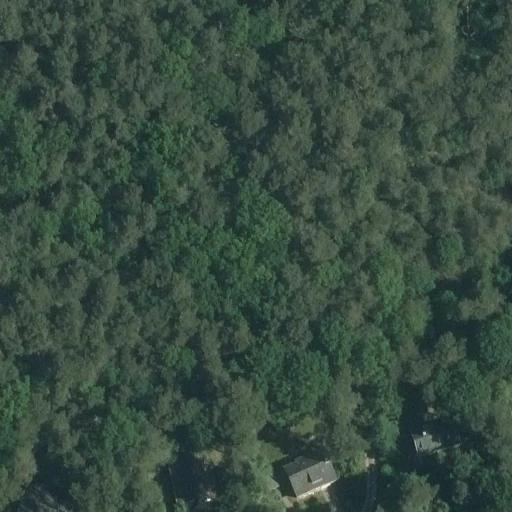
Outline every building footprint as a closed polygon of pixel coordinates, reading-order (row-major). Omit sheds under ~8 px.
[(417,459),(459,447),(452,424),(411,437),(417,459)] [(321,454),(283,471),(296,501),(334,484),(321,454)] [(205,460),(176,466),(185,508),(214,502),(205,460)] [(497,470),(481,475),(486,493),(503,488),(497,470)] [(150,476),(150,505),(175,506),(175,476),(150,476)] [(273,478),(261,483),(267,495),(278,490),(273,478)] [(19,511),(72,511),(71,492),(18,496),(19,511)]
